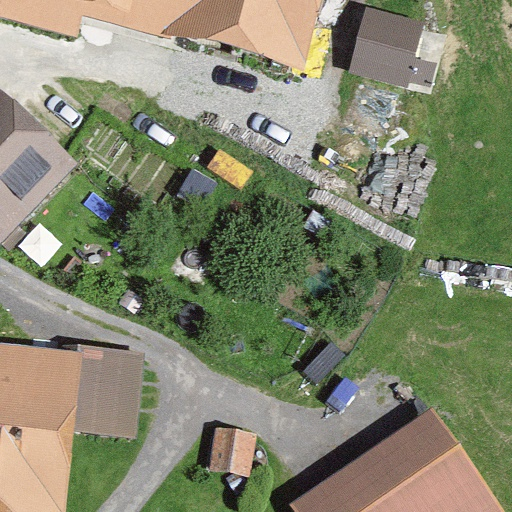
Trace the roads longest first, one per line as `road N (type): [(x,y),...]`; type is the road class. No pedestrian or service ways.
road 1 (track): [(315,466),(125,341),(0,280)]
road 2 (track): [(134,511),(196,388)]
